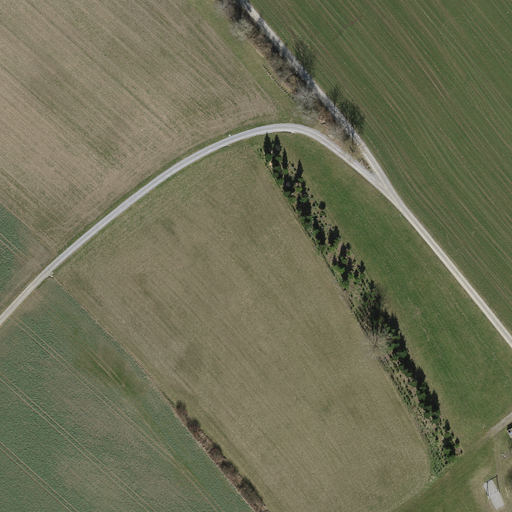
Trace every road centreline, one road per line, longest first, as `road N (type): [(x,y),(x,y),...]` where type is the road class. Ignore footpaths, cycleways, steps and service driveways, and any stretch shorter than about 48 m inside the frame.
road 1 (track): [(511,343),(385,189),(303,131),(265,127),(188,156),(116,210),(0,319)]
road 2 (track): [(238,0),(364,150),(385,189)]
